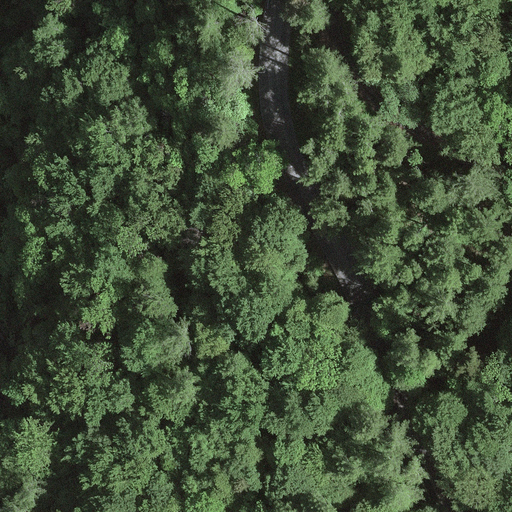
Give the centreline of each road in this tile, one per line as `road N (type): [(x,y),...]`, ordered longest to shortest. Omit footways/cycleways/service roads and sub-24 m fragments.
road 1 (tertiary): [(456,511),(283,132),(276,76),(281,0)]
road 2 (track): [(511,204),(478,164),(378,103),(346,65),(325,0)]
